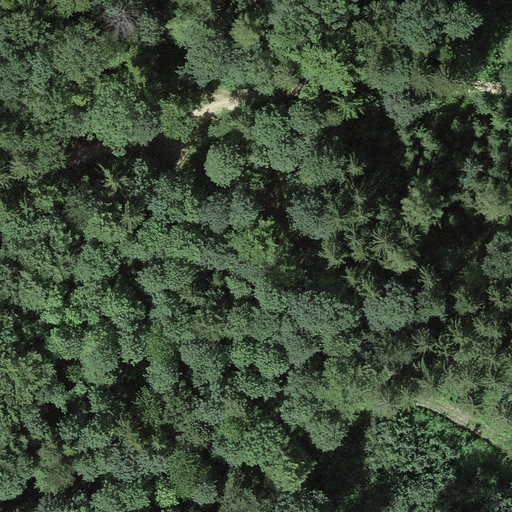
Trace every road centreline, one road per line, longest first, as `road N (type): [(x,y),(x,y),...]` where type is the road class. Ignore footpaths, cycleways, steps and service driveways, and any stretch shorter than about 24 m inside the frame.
road 1 (track): [(0,183),(228,99),(356,83),(511,85)]
road 2 (track): [(228,99),(52,0)]
